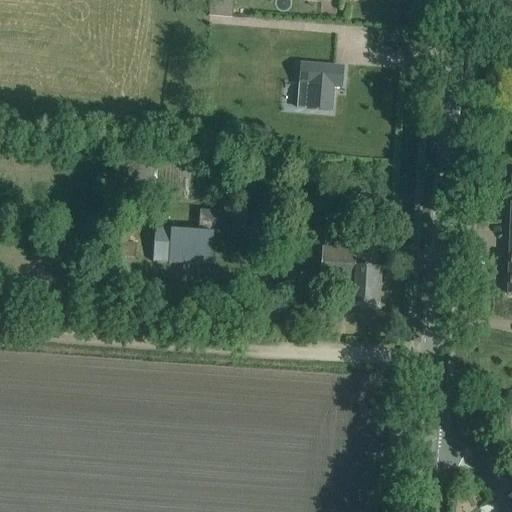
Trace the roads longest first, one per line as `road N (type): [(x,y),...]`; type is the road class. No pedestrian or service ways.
road 1 (tertiary): [(426,443),(456,0)]
road 2 (track): [(0,334),(432,359)]
